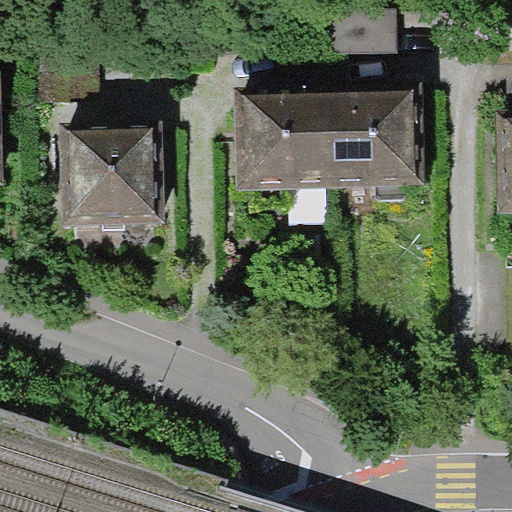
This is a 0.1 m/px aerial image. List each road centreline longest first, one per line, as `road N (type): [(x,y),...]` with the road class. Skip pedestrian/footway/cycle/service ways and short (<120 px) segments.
road 1 (residential): [(341,511),(298,447),(252,411),(0,310)]
road 2 (residential): [(511,479),(407,485),(341,511)]
